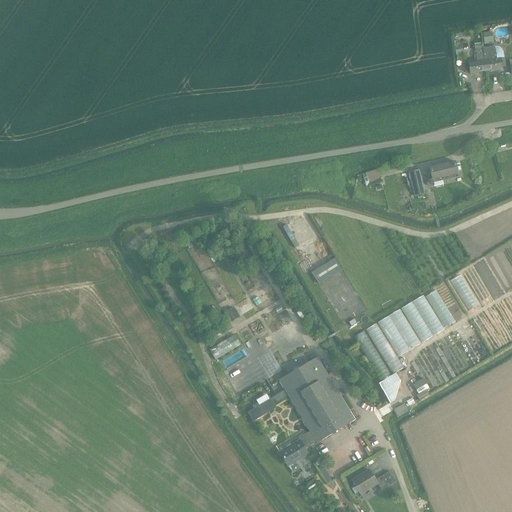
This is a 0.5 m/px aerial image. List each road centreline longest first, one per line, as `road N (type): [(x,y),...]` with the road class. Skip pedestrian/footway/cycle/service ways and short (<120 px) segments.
road 1 (unclassified): [(0,212),(511,124)]
road 2 (unclassified): [(412,511),(384,439),(248,239),(250,216)]
